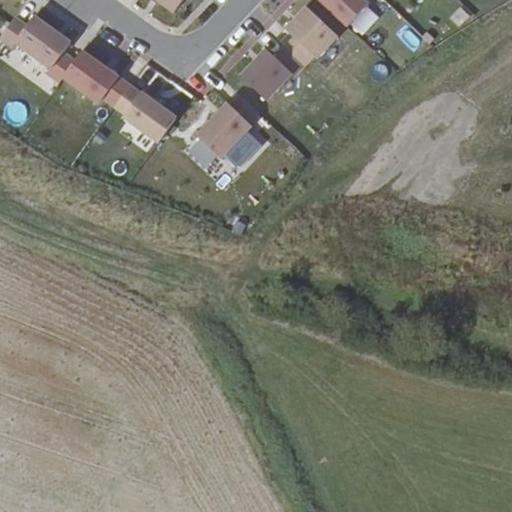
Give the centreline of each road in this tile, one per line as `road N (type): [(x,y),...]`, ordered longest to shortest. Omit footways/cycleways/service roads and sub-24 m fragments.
road 1 (track): [(318,511),(200,272),(50,197),(0,162)]
road 2 (residential): [(247,0),(211,37),(187,47),(162,47),(99,0)]
